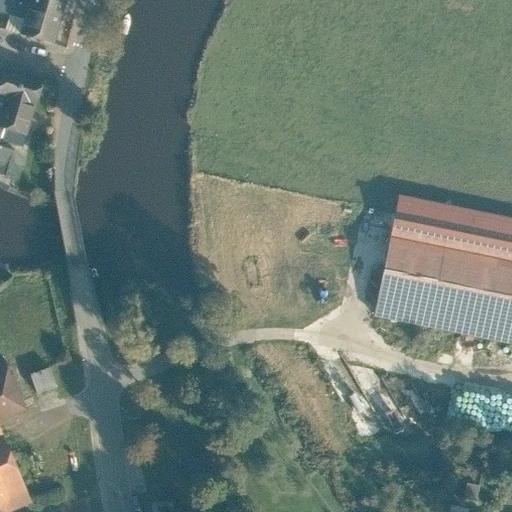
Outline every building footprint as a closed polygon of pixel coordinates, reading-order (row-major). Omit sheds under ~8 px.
[(11,1),(8,0),(0,0),(0,11),(7,14),(11,1)] [(30,0),(29,5),(63,15),(67,0),(30,0)] [(29,5),(21,33),(55,43),(63,15),(29,5)] [(43,78),(6,68),(0,88),(0,130),(27,138),(43,78)] [(13,151),(0,146),(0,173),(5,175),(13,151)] [(511,219),(398,196),(374,318),(511,345),(511,219)] [(0,511),(16,511),(32,505),(0,425),(28,413),(5,357),(0,358),(0,511)] [(51,369),(31,375),(37,394),(57,387),(51,369)]
